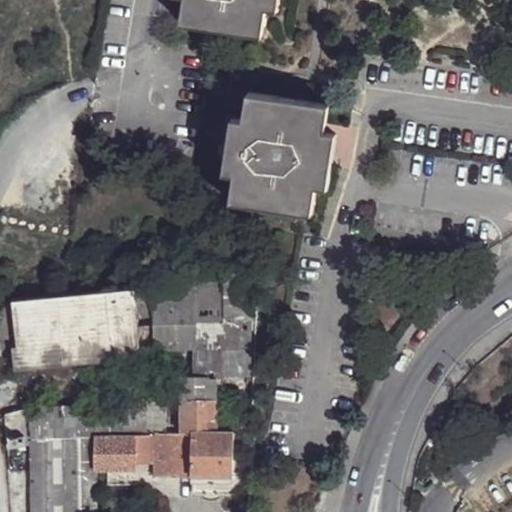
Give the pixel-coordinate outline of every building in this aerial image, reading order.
[(186,0),(184,21),(264,34),(269,9),(279,10),(280,0),(186,0)] [(324,129),(327,103),(245,90),(241,117),(230,116),(222,172),(231,173),(229,196),(257,200),(311,209),(316,187),(326,188),(334,131),(324,129)] [(218,273),(205,274),(203,323),(183,323),(153,324),(154,350),(251,347),(252,320),(244,320),(248,270),(247,261),(217,264),(218,273)] [(205,274),(182,276),(183,323),(203,323),(205,274)] [(182,276),(154,295),(153,324),(183,323),(182,276)] [(154,289),(133,290),(138,351),(154,350),(153,324),(154,295),(154,289)] [(133,290),(14,300),(16,325),(19,358),(138,354),(138,351),(133,290)] [(0,351),(16,325),(14,300),(0,320),(0,351)] [(200,383),(219,382),(250,382),(251,347),(154,350),(154,380),(182,379),(182,375),(200,374),(200,383)] [(182,379),(182,399),(218,398),(219,382),(200,383),(200,374),(182,375),(182,379)] [(182,399),(182,420),(182,435),(217,436),(218,398),(182,399)] [(232,482),(234,437),(217,436),(182,435),(182,436),(166,436),(166,407),(122,408),(123,439),(96,439),(96,472),(136,472),(136,466),(155,466),(155,479),(232,482)] [(8,449),(27,448),(24,408),(6,413),(8,449)] [(96,439),(123,439),(122,408),(32,409),(32,440),(33,440),(96,439)] [(32,471),(32,511),(96,511),(96,475),(96,472),(96,439),(33,440),(33,442),(33,471),(32,471)]
